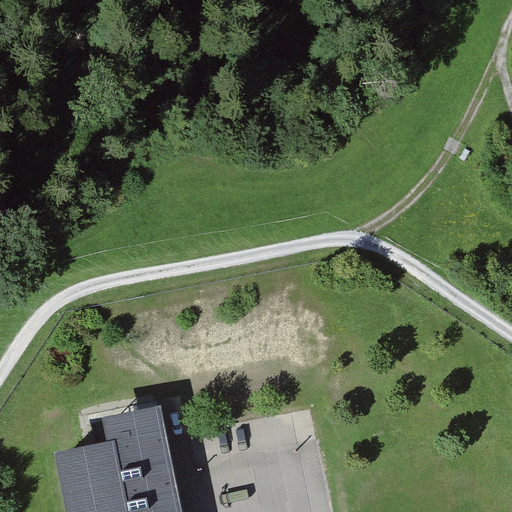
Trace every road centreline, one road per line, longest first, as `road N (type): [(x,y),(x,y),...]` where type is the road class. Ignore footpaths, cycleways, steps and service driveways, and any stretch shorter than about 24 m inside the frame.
road 1 (track): [(0,381),(47,313),(71,295),(357,237),(511,336)]
road 2 (track): [(357,237),(392,218),(445,163),(503,48)]
